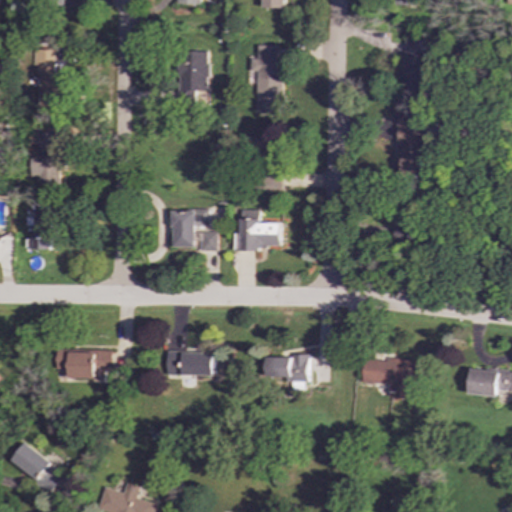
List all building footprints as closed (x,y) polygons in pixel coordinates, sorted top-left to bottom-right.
[(286,8),(285,0),(264,0),(264,8),(286,8)] [(428,40),(404,40),(405,93),(429,92),(428,40)] [(257,72),(256,113),(283,113),(284,60),(277,60),(277,46),(258,46),(258,59),(251,59),(251,71),(257,72)] [(39,106),(66,106),(66,72),(55,72),(55,50),(34,50),(34,65),(39,65),(39,106)] [(207,52),(184,52),(184,87),(181,87),(181,98),(207,98),(207,52)] [(396,147),(402,147),(402,170),(424,171),(426,121),(397,120),(396,147)] [(38,185),(62,185),(63,126),(48,126),(48,133),(39,132),(39,150),(33,150),(32,176),(38,177),(38,185)] [(277,138),(251,137),(250,155),(276,156),(277,138)] [(279,191),(281,172),(266,170),(264,189),(279,191)] [(34,240),(28,240),(27,249),(53,250),(54,200),(35,200),(34,240)] [(174,247),(199,248),(199,251),(218,251),(218,233),(197,233),(197,227),(210,227),(210,211),(174,210),(174,247)] [(282,250),(282,224),(261,223),(261,211),(243,210),(243,234),(236,234),(236,249),(282,250)] [(395,224),(394,244),(416,245),(418,217),(402,216),(402,225),(395,224)] [(70,379),(104,379),(104,371),(114,371),(114,351),(58,351),(58,369),(70,369),(70,379)] [(215,376),(215,352),(169,351),(168,375),(215,376)] [(308,356),(268,357),(269,379),(293,378),(293,391),(309,390),(308,356)] [(415,399),(417,359),(387,358),(386,361),(365,360),(364,383),(390,384),(389,398),(415,399)] [(511,371),(472,369),(471,395),(499,396),(499,391),(511,391),(511,371)] [(13,465),(54,491),(66,471),(26,445),(13,465)] [(156,511),(159,504),(139,499),(143,487),(129,483),(126,492),(107,487),(100,510),(108,511),(156,511)]
